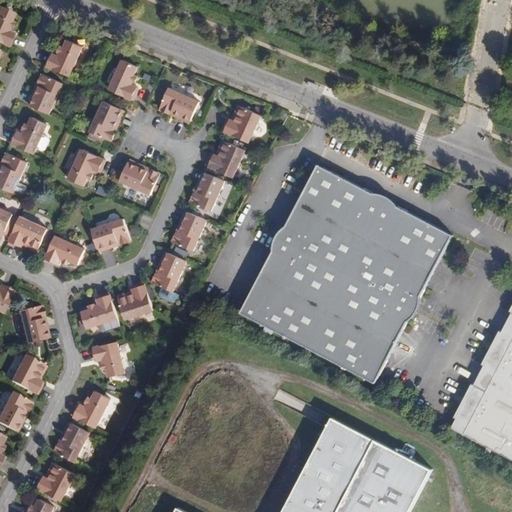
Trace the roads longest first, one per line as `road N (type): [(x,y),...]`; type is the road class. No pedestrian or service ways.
road 1 (tertiary): [(511,178),(64,0)]
road 2 (residential): [(0,501),(70,364),(52,290)]
road 3 (residential): [(52,290),(138,264),(191,153)]
road 4 (residential): [(0,111),(49,0)]
